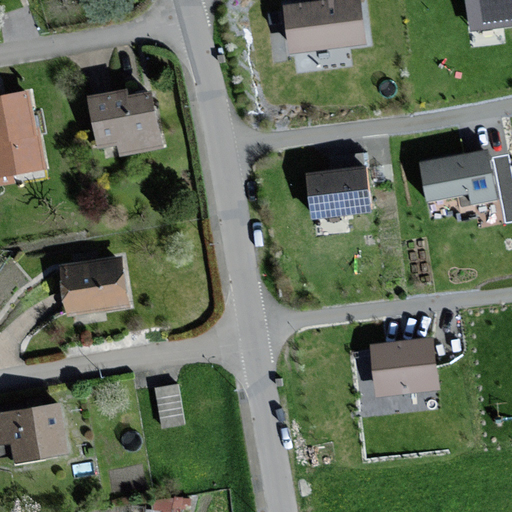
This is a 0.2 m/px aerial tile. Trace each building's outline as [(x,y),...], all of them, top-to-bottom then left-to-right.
[(356,0),(342,0),(286,7),(291,51),(361,43),(356,0)] [(511,0),(470,0),(474,27),(511,22),(511,0)] [(125,91),(89,97),(97,145),(112,143),(113,153),(158,146),(150,95),(126,99),(125,91)] [(28,92),(0,96),(0,176),(41,170),(28,92)] [(421,164),(428,198),(469,190),(472,203),(493,198),(483,151),(421,164)] [(362,169),(307,175),(312,217),(367,211),(362,169)] [(119,261),(57,268),(63,317),(125,309),(119,261)] [(434,388),(428,340),(371,347),(377,395),(434,388)] [(59,406),(0,414),(0,445),(11,444),(14,463),(67,455),(59,406)] [(183,511),(185,498),(162,495),(159,511),(139,508),(138,511),(183,511)]
